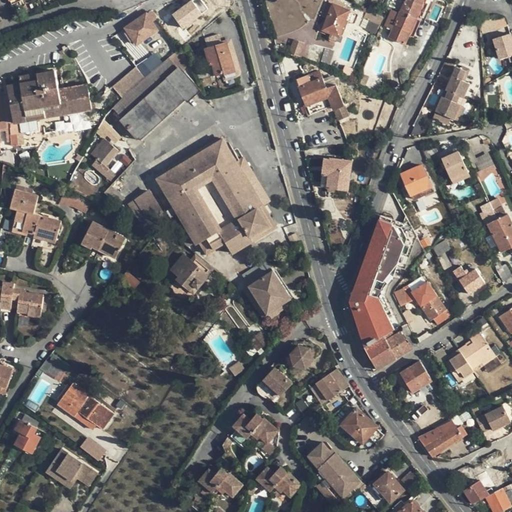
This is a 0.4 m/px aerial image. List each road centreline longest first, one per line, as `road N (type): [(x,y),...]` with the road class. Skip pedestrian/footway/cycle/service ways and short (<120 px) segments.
road 1 (residential): [(331,306),(399,129),(460,0)]
road 2 (secondary): [(249,0),(331,306)]
road 3 (residential): [(365,384),(511,287)]
road 4 (unknown): [(396,137),(490,135),(511,170)]
road 5 (unknown): [(87,511),(112,447),(57,412)]
road 6 (residential): [(0,345),(18,356),(42,348),(76,300),(59,284)]
road 7 (unknown): [(250,394),(288,421),(315,495)]
